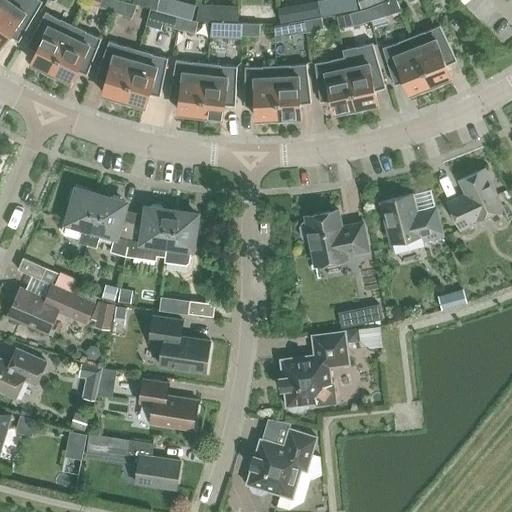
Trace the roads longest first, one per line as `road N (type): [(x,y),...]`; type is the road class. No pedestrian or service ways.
road 1 (residential): [(210,502),(245,367),(249,158)]
road 2 (residential): [(492,98),(375,146),(249,158)]
road 3 (residential): [(249,158),(149,149),(48,115)]
road 4 (residential): [(0,225),(48,115)]
